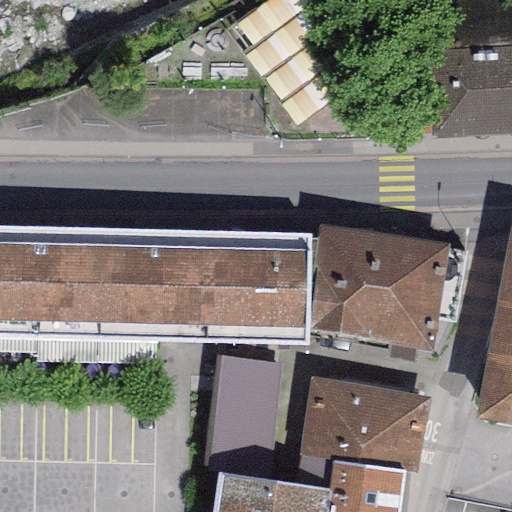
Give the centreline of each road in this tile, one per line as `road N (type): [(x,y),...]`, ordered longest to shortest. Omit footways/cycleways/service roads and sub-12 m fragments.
road 1 (primary): [(505,182),(0,184)]
road 2 (residential): [(420,511),(505,182)]
